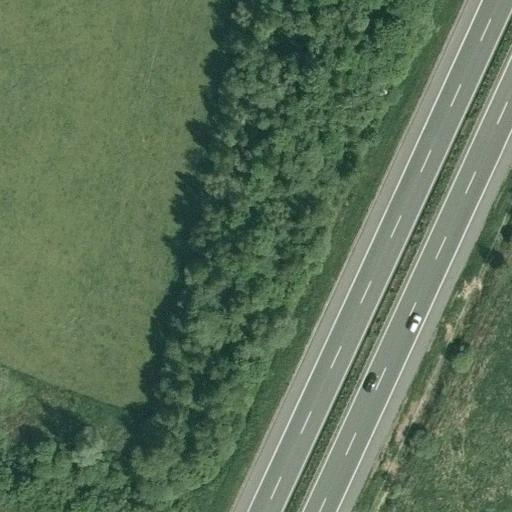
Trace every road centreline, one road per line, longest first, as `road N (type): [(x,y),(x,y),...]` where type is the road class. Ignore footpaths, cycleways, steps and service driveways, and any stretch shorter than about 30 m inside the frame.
road 1 (motorway): [(496,0),(263,511)]
road 2 (motorway): [(318,511),(511,87)]
